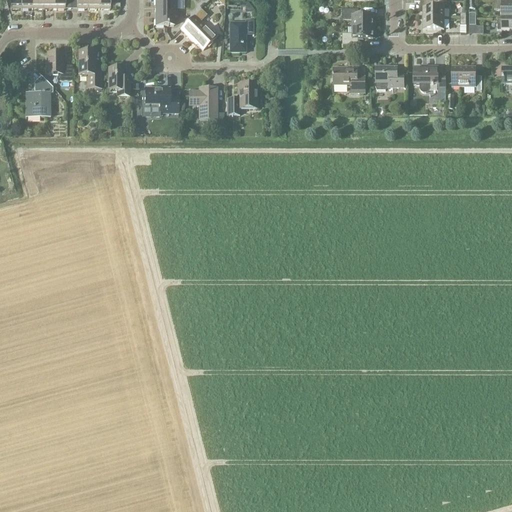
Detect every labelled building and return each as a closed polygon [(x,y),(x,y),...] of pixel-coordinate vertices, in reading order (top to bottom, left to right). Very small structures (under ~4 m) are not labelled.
[(21,0),(9,0),(10,10),(21,10),(21,0)] [(32,10),(31,0),(21,0),(21,10),(32,10)] [(43,10),(42,0),(31,0),(32,10),(43,10)] [(54,10),(53,0),(42,0),(43,10),(54,10)] [(64,0),(53,0),(54,10),(65,10),(64,0)] [(87,0),(76,0),(77,10),(88,10),(87,0)] [(98,0),(87,0),(88,10),(99,10),(98,0)] [(98,0),(99,10),(110,10),(109,0),(98,0)] [(184,2),(183,0),(155,0),(155,27),(168,27),(174,26),(174,19),(176,19),(176,2),(184,2)] [(511,2),(494,2),(494,11),(501,11),(501,20),(511,20),(511,2)] [(423,20),(444,20),(444,3),(438,3),(420,3),(420,9),(423,9),(423,20)] [(353,28),(373,28),(373,17),(358,17),(358,11),(342,10),(342,21),(353,22),(353,28)] [(216,13),(214,21),(221,22),(223,14),(216,13)] [(203,51),(215,39),(194,18),(181,31),(193,43),(194,42),(203,51)] [(444,21),(444,20),(423,20),(423,31),(444,31),(444,30),(449,30),(449,21),(444,21)] [(511,20),(501,20),(497,20),(497,32),(511,31),(511,20)] [(245,36),(254,36),(253,21),(245,21),(245,24),(229,24),(229,54),(246,53),(245,36)] [(373,40),(373,28),(353,28),(353,35),(342,35),(342,46),(358,46),(358,40),(373,40)] [(58,82),(72,82),(71,67),(62,67),(62,54),(47,54),(47,75),(58,75),(58,82)] [(101,90),(101,76),(94,76),(94,54),(78,54),(78,77),(86,77),(86,90),(101,90)] [(511,68),(502,69),(502,85),(511,85),(511,68)] [(365,95),(365,79),(357,79),(357,69),(349,69),(349,70),(333,70),(333,87),(352,87),(352,95),(365,95)] [(387,89),(404,89),(404,76),(397,76),(397,69),(376,69),(376,79),(370,79),(370,84),(376,84),(376,89),(377,92),(385,92),(387,89)] [(429,86),(437,86),(437,89),(445,89),(445,75),(438,75),(438,69),(413,69),(414,86),(420,86),(420,91),(421,93),(422,95),(424,95),(427,95),(428,93),(429,91),(429,86)] [(482,93),(482,78),(476,78),(476,69),(452,69),(452,89),(475,89),(475,93),(482,93)] [(108,70),(108,90),(117,90),(117,98),(129,98),(129,83),(129,80),(122,80),(122,70),(108,70)] [(49,93),(53,93),(52,88),(39,74),(38,74),(42,78),(37,82),(34,82),(34,93),(33,93),(33,97),(27,96),(28,103),(26,103),(26,116),(40,116),(40,118),(50,118),(50,117),(49,117),(49,93)] [(256,110),(256,86),(238,86),(238,100),(226,100),(226,116),(239,116),(239,108),(255,108),(255,110),(256,110)] [(178,114),(178,100),(177,100),(177,101),(169,101),(169,90),(145,90),(145,107),(159,107),(159,114),(178,114)] [(216,129),(223,129),(223,114),(215,114),(215,90),(199,90),(199,93),(189,93),(189,106),(190,106),(190,105),(199,105),(199,120),(216,120),(216,129)]
